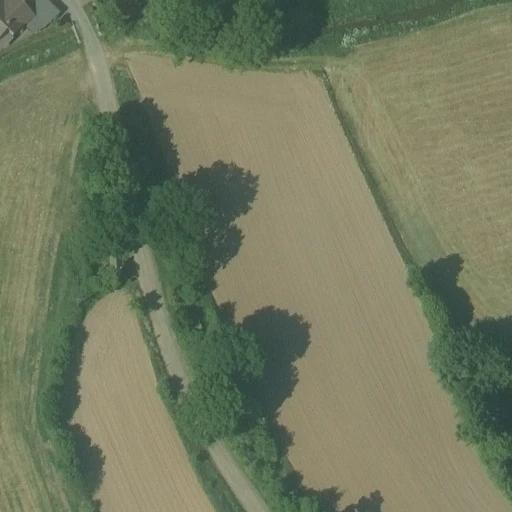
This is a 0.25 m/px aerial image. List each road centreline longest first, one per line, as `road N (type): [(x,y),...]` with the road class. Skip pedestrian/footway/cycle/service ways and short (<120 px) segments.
road 1 (residential): [(67,0),(94,46),(160,316),(191,400),(259,511)]
road 2 (track): [(94,46),(320,58),(511,9)]
